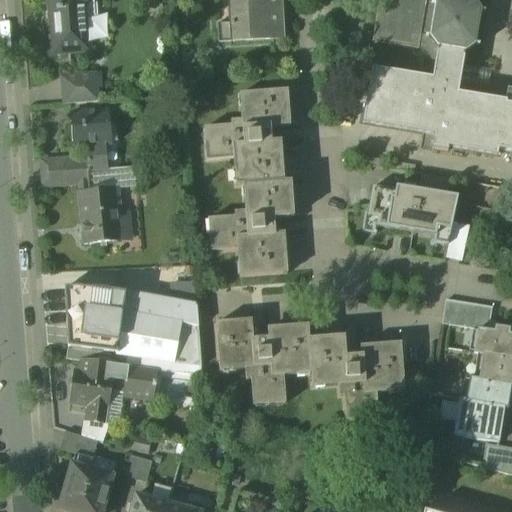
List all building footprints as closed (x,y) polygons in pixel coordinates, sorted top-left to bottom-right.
[(46,0),(52,54),(89,52),(87,20),(86,12),(84,10),(94,2),(97,0),(46,0)] [(228,0),(229,25),(218,25),(219,45),(282,42),(279,0),(228,0)] [(426,0),(379,0),(373,45),(424,53),(435,68),(439,46),(434,40),(440,8),(425,6),(426,0)] [(96,4),(94,2),(84,10),(86,12),(87,20),(97,19),(96,4)] [(472,7),(445,3),(440,7),(440,8),(434,40),(439,46),(435,68),(432,83),(372,73),(363,126),(434,138),(432,151),(448,154),(449,149),(496,157),(496,152),(504,105),(458,97),(460,86),(462,69),(465,51),(470,47),(476,12),(472,7)] [(470,74),(462,69),(460,86),(468,83),(470,74)] [(94,76),(62,78),(63,107),(98,103),(94,76)] [(286,92),(239,97),(239,99),(242,98),(243,109),(240,110),(241,122),(230,123),(230,128),(204,131),(204,133),(210,132),(212,146),(205,146),(206,163),(233,160),(234,174),(242,173),(243,186),(235,186),(236,189),(243,188),(244,191),(251,190),(251,200),(245,201),(246,214),(234,215),(235,219),(208,222),(208,224),(216,223),(217,237),(209,238),(211,254),(237,252),(238,265),(246,264),(247,277),(239,277),(239,280),(287,275),(284,236),(274,237),(273,221),(293,219),(290,184),(283,185),(280,144),(271,144),(270,130),(289,128),(286,92)] [(511,106),(504,105),(496,152),(511,154),(511,106)] [(108,112),(71,115),(74,147),(84,146),(86,159),(87,173),(107,171),(105,144),(112,144),(111,142),(117,141),(115,123),(109,124),(108,112)] [(86,159),(59,161),(61,175),(87,173),(86,159)] [(87,174),(61,176),(62,189),(77,188),(89,187),(87,174)] [(117,191),(89,194),(89,187),(77,188),(83,246),(123,242),(117,191)] [(423,221),(397,217),(392,253),(417,257),(423,221)] [(448,237),(445,259),(461,261),(464,240),(448,237)] [(196,309),(124,295),(97,291),(77,288),(65,290),(68,346),(66,360),(157,372),(202,378),(196,309)] [(492,310),(453,304),(449,328),(477,332),(488,333),(492,310)] [(307,328),(252,333),(251,322),(216,325),(220,373),(246,371),(247,382),(251,382),(254,409),(286,406),(284,380),(312,377),(313,392),(338,390),(339,399),(344,399),(346,426),(378,423),(376,396),(404,394),(400,346),(345,350),(344,339),(309,342),(307,328)] [(488,333),(477,332),(473,355),(482,356),(511,360),(511,337),(508,337),(509,331),(495,329),(494,334),(488,333)] [(511,360),(482,356),(478,382),(511,387),(511,360)] [(157,372),(87,363),(85,375),(112,379),(110,394),(153,399),(154,388),(156,389),(157,382),(155,382),(157,372)] [(85,375),(76,374),(72,403),(91,406),(89,417),(105,419),(107,408),(108,408),(110,394),(112,379),(85,375)] [(478,382),(469,381),(465,403),(504,410),(507,410),(511,387),(478,382)] [(465,403),(459,402),(453,438),(498,445),(504,410),(465,403)] [(99,444),(65,433),(61,452),(77,456),(93,461),(99,444)] [(511,451),(497,449),(493,473),(511,477),(511,451)] [(93,461),(77,456),(74,467),(90,472),(93,461)] [(90,472),(74,467),(62,506),(63,511),(67,511),(103,511),(113,479),(105,477),(96,474),(90,472)] [(107,470),(98,467),(96,474),(105,477),(107,470)] [(279,511),(282,507),(236,493),(230,511),(279,511)] [(166,511),(169,505),(136,495),(130,511),(166,511)]
